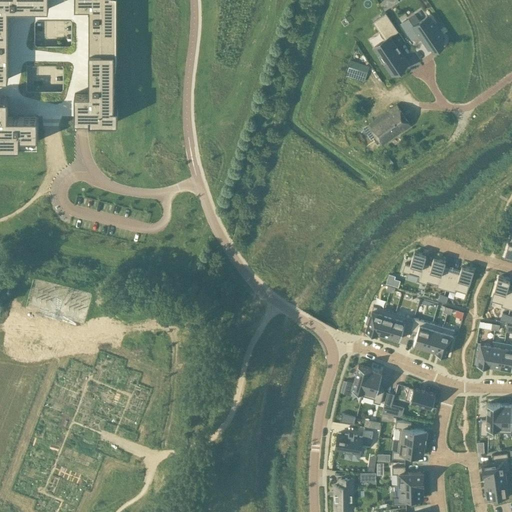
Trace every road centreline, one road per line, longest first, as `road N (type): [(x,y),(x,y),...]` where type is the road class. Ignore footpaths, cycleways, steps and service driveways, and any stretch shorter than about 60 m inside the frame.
road 1 (residential): [(199,185),(241,269),(307,321)]
road 2 (residential): [(199,185),(154,193),(104,183),(89,162),(82,117)]
road 3 (residential): [(314,511),(315,447),(332,350)]
road 4 (residential): [(332,350),(368,350),(450,387)]
